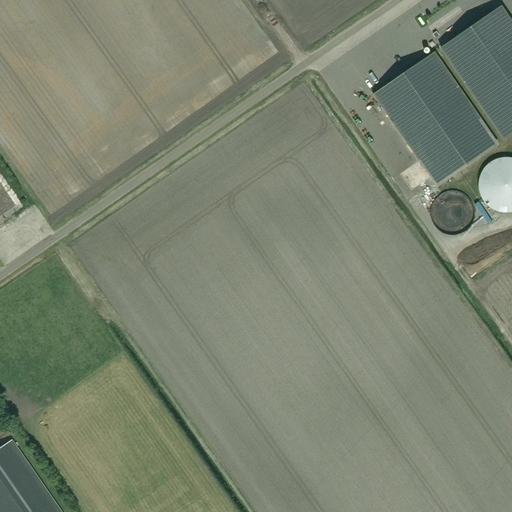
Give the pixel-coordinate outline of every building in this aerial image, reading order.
[(511,42),(492,13),(443,48),(505,138),(511,133),(511,42)] [(496,144),(434,53),(374,95),(436,186),(496,144)] [(495,160),(489,164),(484,169),(481,174),(479,181),(479,188),(480,195),(483,201),(488,206),(493,210),(500,212),(507,213),(511,212),(511,158),(507,157),(501,158),(495,160)] [(462,193),(456,191),(450,191),(444,193),(439,196),(435,201),(432,207),(431,213),(432,219),(434,224),(438,229),(442,232),(448,234),(453,235),(459,234),(464,231),(469,227),(472,222),(474,217),(474,211),(473,206),(470,200),(467,196),(462,193)] [(61,511),(12,440),(0,448),(0,511),(61,511)]
